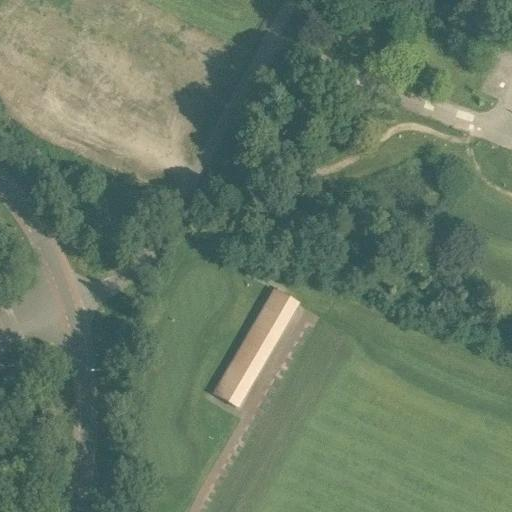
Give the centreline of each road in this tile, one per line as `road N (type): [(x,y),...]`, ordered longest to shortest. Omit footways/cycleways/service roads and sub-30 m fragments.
road 1 (unclassified): [(77,290),(121,273),(189,183),(296,0)]
road 2 (unclassified): [(78,511),(90,468),(92,379),(77,290)]
road 3 (unclassified): [(77,290),(0,178)]
